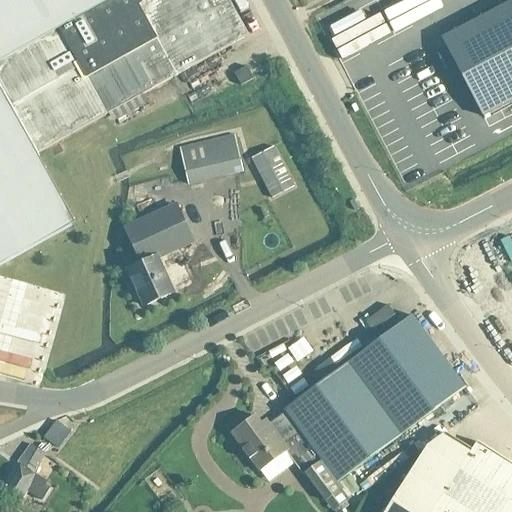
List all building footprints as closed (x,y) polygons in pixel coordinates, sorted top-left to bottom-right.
[(0,0),(0,264),(75,223),(36,153),(248,35),(233,8),(228,0),(0,0)] [(482,116),(511,100),(511,0),(441,37),(482,116)] [(245,66),(244,66),(233,73),(240,85),(252,78),(245,66)] [(178,147),(187,185),(243,172),(233,133),(178,147)] [(293,186),(273,146),(250,158),(271,198),(293,186)] [(173,292),(156,257),(192,241),(175,205),(124,228),(141,263),(127,269),(143,306),(173,292)] [(411,315),(347,363),(283,410),(284,412),(285,412),(300,432),(300,433),(320,459),(337,482),(432,411),(433,411),(439,407),(465,387),(411,315)] [(318,461),(320,459),(300,433),(300,432),(285,412),(284,412),(268,424),(265,420),(260,423),(255,415),(232,432),(230,433),(232,435),(259,471),(285,452),(301,473),(302,472),(318,461)] [(57,448),(69,430),(55,420),(42,437),(57,448)] [(511,511),(511,463),(477,441),(471,450),(444,433),(426,446),(385,511),(511,511)] [(52,484),(34,473),(43,454),(30,444),(17,463),(18,464),(3,487),(21,499),(26,491),(41,500),(52,484)] [(324,502),(335,495),(340,490),(318,461),(302,472),(324,502)]
